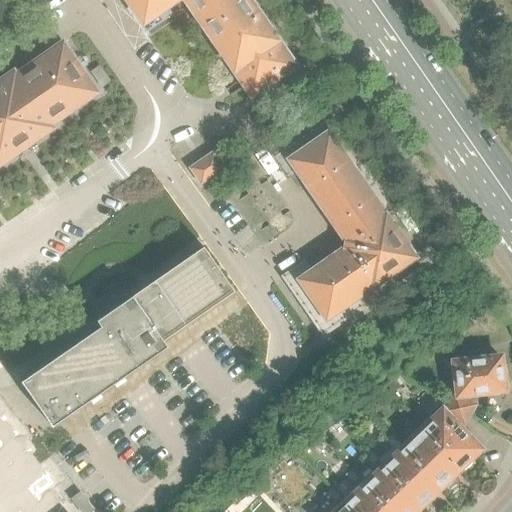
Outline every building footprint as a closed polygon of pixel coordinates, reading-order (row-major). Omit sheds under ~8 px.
[(295,66),(253,5),(249,0),(126,0),(143,24),(163,9),(175,0),(184,0),(191,9),(251,95),(295,66)] [(95,93),(62,44),(15,76),(13,72),(0,81),(0,163),(51,129),(49,125),(95,93)] [(414,258),(385,217),(321,124),(275,157),(288,176),(297,171),(346,241),(344,249),(299,280),(326,318),(414,258)] [(211,154),(191,168),(201,183),(222,169),(211,154)] [(100,327),(20,382),(34,403),(51,427),(75,411),(167,348),(163,342),(234,292),(203,247),(96,321),(100,327)] [(449,403),(468,415),(475,402),(475,399),(479,393),(503,390),(503,385),(506,382),(505,373),(501,370),(500,357),(483,359),(480,356),(475,356),(472,360),(446,362),(447,368),(455,367),(457,395),(454,395),(449,403)] [(433,418),(420,431),(436,447),(438,445),(446,453),(443,456),(457,471),(459,469),(463,469),(470,463),(470,459),(479,449),(465,435),(466,431),(463,427),(468,415),(449,403),(439,396),(429,405),(428,407),(428,408),(427,410),(427,411),(428,413),(433,418)] [(450,477),(457,471),(443,456),(446,453),(438,445),(436,447),(420,431),(401,449),(417,465),(419,463),(427,472),(425,474),(439,488),(440,488),(444,488),(450,482),(450,477)] [(431,496),(439,488),(425,474),(427,472),(419,463),(417,465),(401,449),(390,437),(385,442),(391,448),(377,462),(382,467),(397,483),(399,482),(408,490),(405,493),(419,508),(420,506),(424,506),(431,500),(431,496)] [(378,459),(370,451),(364,457),(372,465),(378,459)] [(414,511),(419,508),(405,493),(408,490),(399,482),(397,483),(382,467),(364,485),(379,500),(381,499),(390,508),(387,511),(386,511),(414,511)] [(358,478),(350,470),(345,476),(352,484),(358,478)] [(386,511),(387,511),(390,508),(381,499),(379,500),(364,485),(345,503),(353,511),(386,511)] [(338,497),(331,489),(325,494),(333,502),(338,497)] [(353,511),(345,503),(335,511),(353,511)]
